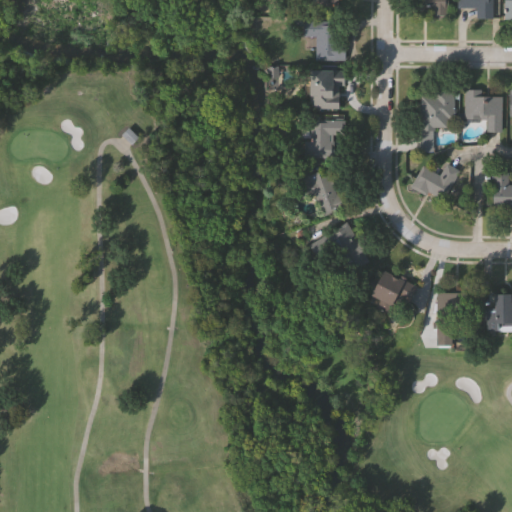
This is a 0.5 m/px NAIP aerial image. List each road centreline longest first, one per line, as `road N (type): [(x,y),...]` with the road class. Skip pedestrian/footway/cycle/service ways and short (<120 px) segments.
road 1 (residential): [(511,249),(440,247),(394,211),(382,174),(384,0)]
road 2 (residential): [(511,53),(384,52)]
